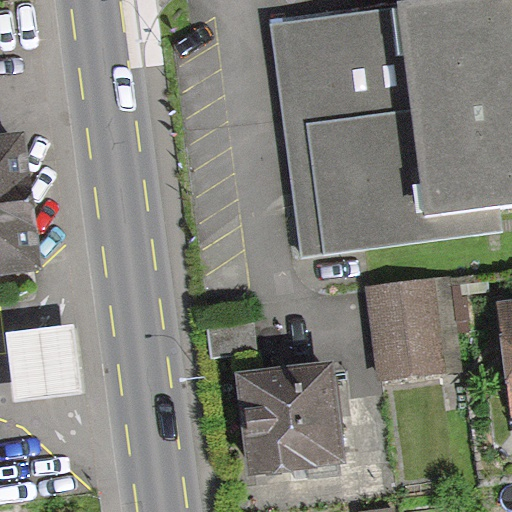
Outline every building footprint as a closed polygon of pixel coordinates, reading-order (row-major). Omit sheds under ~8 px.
[(511,0),(500,0),(501,5),(274,33),(302,261),(511,235),(511,0)] [(0,153),(0,291),(37,288),(24,152),(0,153)] [(452,373),(441,289),(351,301),(362,385),(452,373)] [(511,313),(499,315),(511,417),(511,313)] [(78,331),(9,337),(15,405),(84,398),(78,331)] [(329,380),(237,390),(247,491),(339,481),(329,380)]
